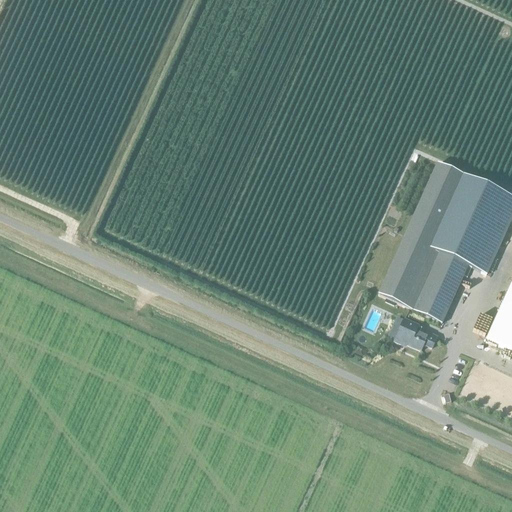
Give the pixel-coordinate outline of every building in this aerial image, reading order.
[(377,297),(441,326),(467,268),(424,249),(457,175),(436,166),(377,297)] [(424,249),(467,268),(486,277),(511,218),(511,200),(457,175),(424,249)] [(511,353),(511,287),(507,285),(483,340),(511,353)] [(431,351),(436,339),(420,332),(421,330),(399,320),(393,332),(398,334),(394,343),(400,346),(401,345),(420,353),(423,347),(431,351)] [(475,384),(466,386),(469,398),(478,396),(475,384)]
